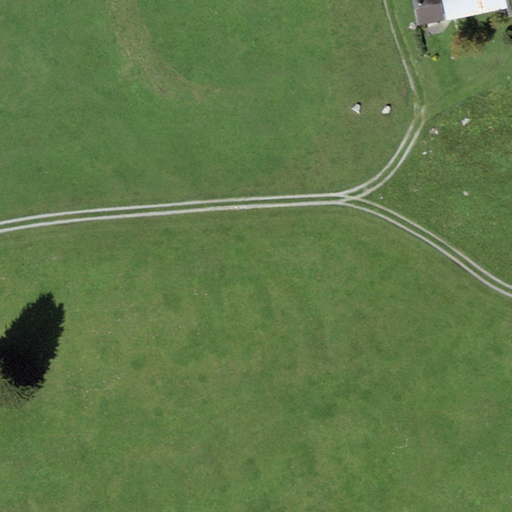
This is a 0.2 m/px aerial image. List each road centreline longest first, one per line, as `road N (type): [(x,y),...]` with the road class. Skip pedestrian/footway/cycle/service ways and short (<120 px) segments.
road 1 (track): [(0,226),(341,200),(390,175),(413,136),(419,105),(389,0)]
road 2 (track): [(341,200),(426,233),(511,288)]
